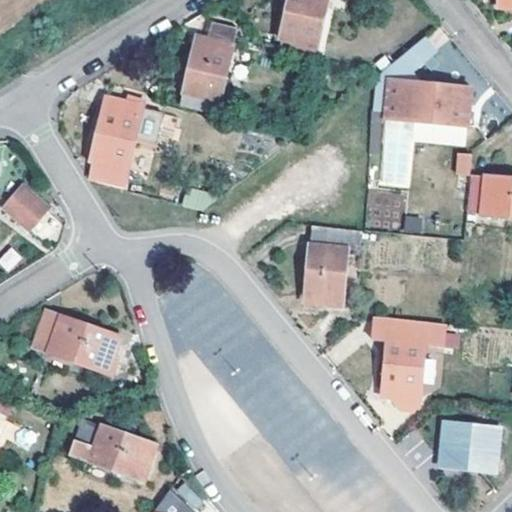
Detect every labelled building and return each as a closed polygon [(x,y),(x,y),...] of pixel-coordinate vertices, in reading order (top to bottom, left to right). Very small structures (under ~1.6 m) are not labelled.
[(282,41),(280,49),(316,58),(328,0),(288,0),(279,40),(282,41)] [(236,28),(211,23),(207,38),(196,36),(180,105),(216,114),(236,28)] [(371,96),(370,115),(468,125),(471,96),(459,94),(460,87),(391,80),(389,98),(371,96)] [(459,94),(471,96),(472,88),(460,87),(459,94)] [(111,112),(114,100),(106,97),(103,111),(111,112)] [(119,171),(127,173),(142,106),(114,100),(111,112),(103,111),(90,161),(93,162),(89,178),(116,185),(119,171)] [(157,140),(160,112),(144,110),(140,138),(157,140)] [(124,186),(127,173),(119,171),(116,185),(124,186)] [(511,179),(473,176),(469,212),(511,215),(511,179)] [(48,207),(23,185),(4,205),(28,228),(48,207)] [(181,191),(177,205),(203,212),(217,200),(181,191)] [(329,298),(342,299),(348,249),(358,250),(360,234),(313,228),(305,303),(329,305),(329,298)] [(0,262),(6,271),(22,261),(14,248),(0,256),(0,262)] [(122,338),(44,311),(33,347),(113,374),(118,361),(114,360),(122,338)] [(424,325),(390,322),(389,338),(387,337),(384,389),(393,390),(392,399),(407,401),(407,391),(420,392),(425,341),(423,341),(424,325)] [(393,390),(384,389),(383,396),(383,399),(392,399),(393,390)] [(420,402),(419,400),(420,392),(407,391),(407,401),(420,402)] [(16,402),(0,394),(0,410),(9,415),(16,402)] [(156,446),(83,420),(71,455),(145,480),(156,446)] [(449,424),(445,457),(500,462),(504,429),(449,424)] [(499,472),(500,462),(445,457),(444,466),(499,472)] [(159,509),(169,511),(196,511),(202,494),(166,484),(159,509)]
